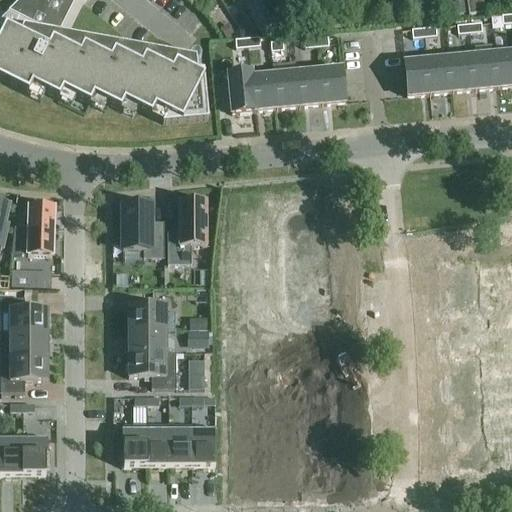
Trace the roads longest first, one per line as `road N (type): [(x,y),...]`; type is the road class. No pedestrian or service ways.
road 1 (residential): [(384,147),(407,460),(403,494),(386,511)]
road 2 (residential): [(73,168),(76,511)]
road 3 (residential): [(73,168),(384,147)]
road 4 (residential): [(384,147),(511,135)]
